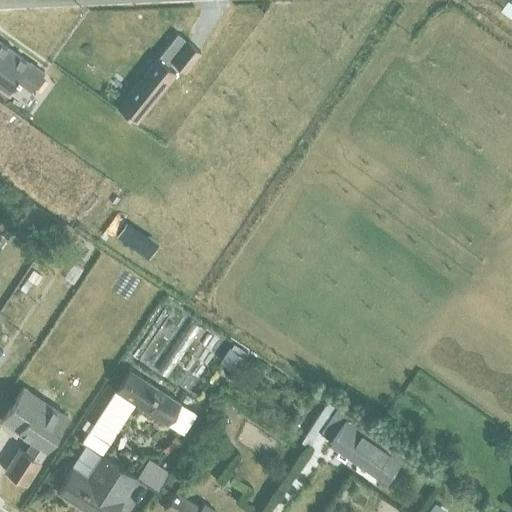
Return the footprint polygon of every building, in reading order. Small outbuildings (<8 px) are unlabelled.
[(159,58),(176,72),(180,67),(172,61),(188,41),(178,33),(159,58)] [(0,40),(0,82),(9,89),(16,79),(31,90),(44,72),(0,40)] [(172,61),(180,67),(186,71),(201,51),(188,41),(172,61)] [(176,72),(159,58),(119,107),(137,121),(176,72)] [(113,329),(132,290),(107,278),(88,317),(113,329)] [(72,316),(62,333),(79,343),(89,326),(72,316)] [(234,344),(221,361),(238,373),(248,359),(247,358),(249,353),(234,344)] [(24,401),(50,416),(70,379),(30,356),(0,409),(0,423),(9,428),(24,401)] [(115,511),(139,476),(137,475),(102,454),(135,403),(184,432),(197,412),(130,368),(93,422),(87,418),(81,427),(88,431),(81,441),(86,444),(57,490),(90,511),(115,511)] [(319,432),(336,407),(328,399),(301,441),(309,447),(319,432)] [(336,407),(319,432),(340,449),(337,453),(345,459),(348,454),(387,480),(404,454),(336,407)] [(232,422),(214,422),(214,437),(232,437),(232,422)] [(137,475),(139,476),(157,489),(169,471),(149,457),(137,475)] [(446,458),(437,471),(459,486),(468,472),(446,458)] [(176,490),(164,508),(169,511),(215,511),(217,510),(204,502),(202,506),(176,490)] [(435,502),(428,511),(448,511),(449,511),(435,502)]
